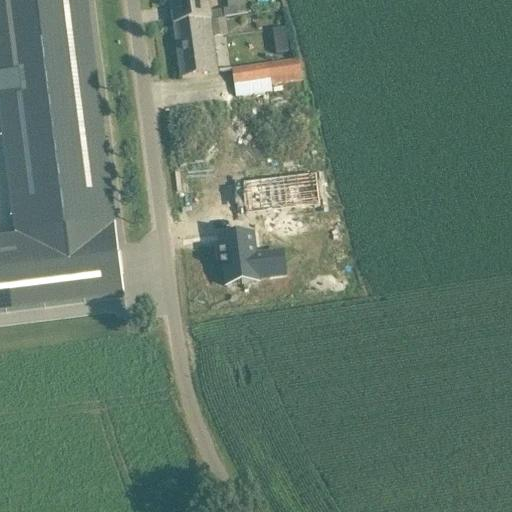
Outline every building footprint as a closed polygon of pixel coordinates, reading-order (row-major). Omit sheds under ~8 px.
[(0,0),(0,107),(17,239),(0,241),(0,316),(126,301),(87,0),(0,0)] [(210,13),(208,0),(171,0),(175,26),(200,23),(211,22),(223,21),(222,11),(210,13)] [(223,21),(211,22),(200,23),(175,26),(182,79),(218,74),(214,40),(228,38),(225,21),(223,21)] [(278,30),(281,53),(292,52),(289,29),(278,30)] [(303,82),(300,62),(297,62),(278,65),(266,67),(232,72),(236,99),(243,98),(273,93),(272,87),(303,82)] [(318,168),(248,178),(252,205),(322,197),(318,168)] [(265,225),(210,233),(218,282),(272,274),(272,270),(310,265),(304,234),(267,240),(265,225)]
